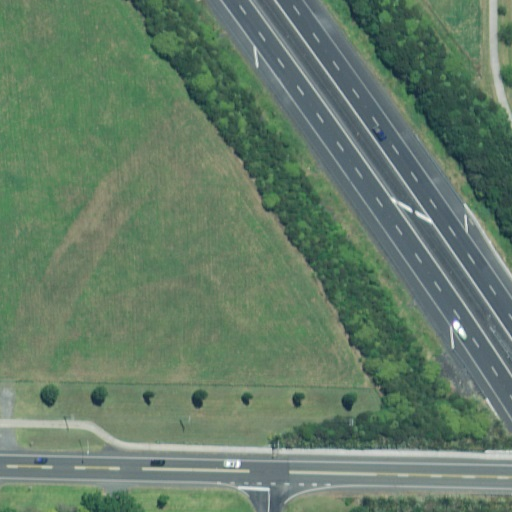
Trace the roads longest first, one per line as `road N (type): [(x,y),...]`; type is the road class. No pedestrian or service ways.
road 1 (motorway): [(511,375),(249,0)]
road 2 (motorway): [(303,0),(511,296)]
road 3 (tertiary): [(271,471),(0,465)]
road 4 (tertiary): [(511,477),(271,471)]
